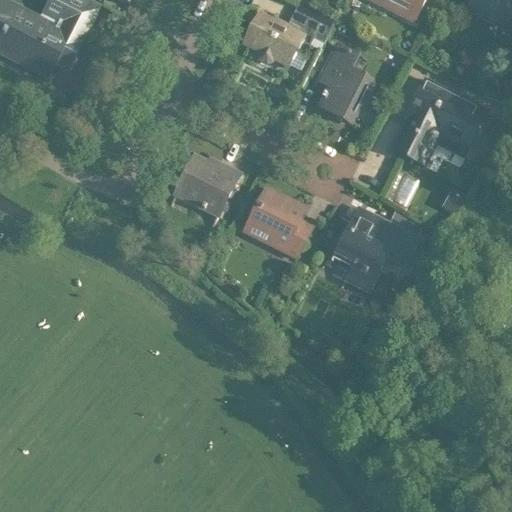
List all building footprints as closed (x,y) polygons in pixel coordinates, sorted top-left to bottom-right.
[(75,0),(46,0),(37,18),(2,0),(0,4),(0,53),(47,77),(58,54),(71,60),(84,33),(96,10),(75,0)] [(415,23),(421,11),(426,0),(367,0),(384,8),(415,23)] [(511,0),(472,0),(466,11),(511,35),(511,0)] [(247,50),(248,50),(250,47),(260,52),(258,56),(260,61),(267,65),(272,63),(274,59),(284,64),(283,68),(284,68),(292,51),(305,58),(314,40),(324,45),(335,23),(312,11),(301,32),(276,19),(275,20),(266,15),(266,14),(265,14),(247,50)] [(319,109),(351,125),(372,83),(351,72),(359,58),(337,47),(322,76),(334,82),(319,109)] [(511,81),(502,84),(505,94),(511,92),(511,81)] [(428,169),(444,139),(468,152),(485,120),(455,105),(458,99),(425,82),(406,120),(408,121),(392,152),(420,166),(420,165),(428,169)] [(175,197),(217,219),(239,176),(210,161),(208,165),(195,158),(175,197)] [(245,235),(296,261),(310,235),(314,225),(303,219),(307,211),(266,190),(256,211),(245,235)] [(344,282),(370,295),(388,261),(406,269),(420,242),(402,233),(387,225),(380,240),(350,225),(333,259),(352,268),(344,282)]
